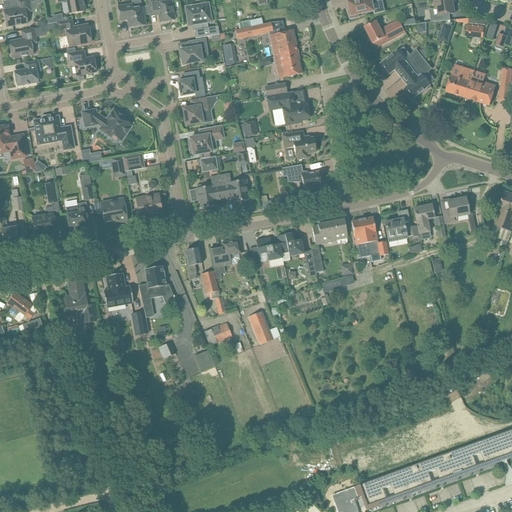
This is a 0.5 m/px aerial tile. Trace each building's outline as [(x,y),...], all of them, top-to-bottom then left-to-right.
[(14,0),(16,8),(3,10),(6,28),(16,26),(27,24),(25,13),(31,12),(29,0),(14,0)] [(57,0),(58,3),(67,2),(69,14),(75,13),(85,12),(82,0),(57,0)] [(146,0),(148,7),(150,16),(150,13),(158,12),(158,15),(160,23),(175,20),(173,10),(171,0),(162,2),(162,0),(146,0)] [(350,10),(348,11),(350,19),(358,17),(358,15),(374,11),(372,3),(377,2),(376,0),(358,0),(349,2),(350,10)] [(433,0),(435,9),(437,8),(439,16),(455,14),(452,0),(433,0)] [(190,7),(185,9),(188,27),(194,26),(195,31),(194,31),(196,39),(211,36),(219,35),(218,27),(208,28),(207,23),(212,22),(208,5),(204,5),(204,4),(190,6),(190,7)] [(132,5),(118,7),(120,21),(127,20),(129,28),(145,25),(142,8),(133,9),(132,5)] [(62,22),(56,23),(58,35),(66,33),(69,47),(81,45),(90,43),(87,25),(73,28),(72,20),(62,22)] [(373,23),(365,28),(373,44),(375,47),(381,43),(382,46),(405,33),(400,24),(395,27),(393,24),(381,30),(381,29),(377,21),(373,23)] [(241,29),(235,31),(237,40),(253,36),(269,33),(273,32),(271,23),(263,25),(251,27),(241,29)] [(444,24),(438,40),(448,43),(453,27),(452,26),(446,24),(444,24)] [(471,27),(470,36),(483,38),(484,28),(471,27)] [(22,40),(9,42),(12,59),(22,57),(33,55),(31,45),(37,44),(34,29),(30,29),(21,31),(22,40)] [(282,33),(269,36),(274,57),(297,52),(292,31),(282,33)] [(498,35),(496,42),(497,42),(496,45),(501,46),(503,47),(504,44),(510,46),(510,45),(511,40),(511,39),(502,37),(499,36),(498,35)] [(189,49),(180,51),(182,59),(181,59),(182,66),(187,65),(187,64),(202,61),(200,51),(206,50),(204,40),(188,43),(189,49)] [(232,45),(223,47),(227,66),(236,65),(232,45)] [(397,51),(381,64),(383,66),(381,67),(386,73),(388,72),(390,74),(395,70),(402,78),(423,60),(427,58),(426,48),(417,52),(416,51),(411,56),(404,61),(398,52),(397,51)] [(84,51),(67,54),(69,65),(69,68),(75,67),(76,76),(96,73),(93,58),(85,59),(84,51)] [(297,52),(274,57),(279,79),(292,76),(301,74),(297,52)] [(423,60),(402,78),(408,86),(406,88),(414,98),(422,92),(423,93),(427,89),(427,88),(430,86),(422,77),(431,70),(423,60)] [(25,70),(14,72),(17,87),(38,83),(36,72),(40,71),(39,68),(38,61),(24,63),(25,70)] [(451,76),(446,92),(465,98),(471,79),(469,78),(471,71),(462,68),(459,78),(451,76)] [(511,70),(502,69),(500,89),(510,91),(511,77),(511,70)] [(184,80),(178,82),(180,96),(195,94),(193,84),(200,83),(198,71),(183,74),(184,80)] [(471,79),(465,98),(489,106),(493,96),(496,87),(483,83),(471,79)] [(285,84),(265,88),(267,97),(286,93),(285,84)] [(286,93),(267,97),(269,112),(272,111),(282,110),(285,126),(292,125),(301,123),(301,121),(309,120),(309,119),(311,117),(310,111),(307,110),(306,104),(295,106),(294,103),(295,103),(293,92),(286,93)] [(191,108),(183,109),(186,126),(195,124),(202,123),(213,121),(211,111),(218,101),(217,96),(206,98),(200,99),(196,100),(190,101),(191,108)] [(96,110),(82,113),(83,123),(84,127),(98,125),(105,130),(104,132),(111,137),(112,135),(119,140),(123,134),(125,135),(126,134),(131,126),(118,117),(120,115),(113,110),(106,120),(96,114),(96,110)] [(58,117),(33,121),(35,131),(38,145),(62,141),(63,150),(74,149),(72,137),(70,127),(60,129),(58,117)] [(243,125),(239,126),(243,137),(245,137),(245,138),(257,136),(255,122),(243,124),(243,125)] [(0,158),(3,158),(2,153),(10,152),(11,160),(27,157),(25,145),(23,135),(9,138),(7,126),(0,127),(0,158)] [(188,139),(188,140),(189,144),(190,153),(192,153),(193,155),(199,154),(203,154),(209,153),(212,152),(210,141),(209,139),(212,138),(213,141),(215,140),(224,139),(221,126),(210,128),(212,135),(200,137),(190,139),(188,139)] [(289,135),(281,136),(284,149),(286,161),(297,159),(297,160),(307,158),(308,158),(308,157),(309,157),(310,156),(310,155),(310,154),(315,153),(314,149),(315,148),(316,146),(315,145),(315,144),(313,143),(312,139),(303,140),(303,139),(300,140),(299,133),(289,135)] [(253,138),(244,140),(246,149),(247,148),(250,148),(253,150),(257,144),(254,142),(253,138)] [(236,144),(232,145),(233,154),(236,153),(237,153),(244,152),(244,151),(243,143),(236,144)] [(254,150),(248,151),(248,154),(249,158),(249,161),(250,163),(250,164),(256,163),(256,160),(254,153),(254,150)] [(89,151),(81,152),(82,162),(83,164),(101,161),(99,153),(90,155),(89,151)] [(244,152),(237,153),(238,160),(249,158),(248,154),(248,151),(244,152)] [(142,154),(122,157),(125,172),(145,169),(142,154)] [(122,157),(110,160),(113,178),(126,176),(125,172),(122,157)] [(210,158),(200,160),(201,168),(217,165),(217,163),(216,157),(210,158)] [(25,172),(22,173),(22,176),(27,175),(36,173),(34,164),(33,159),(23,161),(25,172)] [(37,161),(34,164),(36,173),(44,172),(47,168),(37,161)] [(301,165),(281,169),(283,177),(287,177),(288,183),(298,183),(302,183),(304,189),(305,189),(306,196),(307,196),(315,194),(315,193),(320,191),(320,187),(321,186),(318,172),(308,174),(308,172),(302,173),(301,165)] [(56,169),(57,176),(67,174),(66,167),(56,169)] [(230,174),(219,176),(220,180),(221,186),(223,200),(231,199),(231,198),(233,197),(234,203),(248,200),(246,193),(248,193),(246,180),(231,183),(230,174)] [(80,175),(79,176),(81,187),(82,187),(84,201),(93,199),(91,186),(89,175),(80,176),(80,175)] [(195,190),(189,191),(191,202),(197,201),(197,202),(199,201),(200,209),(214,206),(213,201),(215,201),(216,201),(223,200),(221,186),(220,180),(210,182),(211,186),(203,188),(202,185),(196,186),(196,189),(195,189),(195,190)] [(54,182),(45,184),(48,204),(58,202),(54,182)] [(17,190),(11,191),(15,212),(23,210),(21,197),(18,198),(17,190)] [(502,202),(493,227),(511,233),(511,231),(511,194),(505,192),(502,202)] [(148,196),(136,199),(138,210),(139,220),(148,218),(161,216),(162,215),(162,214),(158,195),(148,196)] [(287,197),(271,200),(273,208),(288,205),(287,197)] [(123,199),(100,203),(102,209),(102,214),(104,224),(113,222),(113,224),(114,224),(118,223),(127,222),(125,212),(123,199)] [(443,212),(445,221),(445,224),(457,222),(456,217),(468,215),(469,221),(472,235),(476,234),(474,220),(472,210),(467,211),(465,199),(447,202),(449,211),(443,213),(443,212)] [(78,206),(65,208),(66,215),(67,217),(69,227),(73,226),(74,231),(85,229),(89,228),(90,228),(90,227),(88,217),(86,207),(86,203),(77,204),(78,206)] [(432,205),(413,209),(415,219),(416,222),(417,226),(419,236),(418,234),(429,232),(429,229),(427,219),(434,218),(434,215),(432,205)] [(46,216),(32,218),(33,226),(35,236),(44,235),(44,236),(45,236),(48,236),(56,234),(55,224),(53,214),(51,208),(45,209),(46,216)] [(399,220),(384,223),(386,233),(388,243),(406,239),(406,238),(412,236),(412,237),(419,236),(417,226),(411,227),(409,220),(407,210),(397,212),(399,220)] [(5,218),(0,219),(0,221),(1,229),(2,233),(3,243),(18,241),(17,231),(16,227),(7,228),(5,218)] [(372,218),(362,220),(368,249),(369,257),(379,255),(379,256),(388,255),(386,242),(377,243),(372,218)] [(318,226),(312,227),(315,245),(347,238),(344,220),(318,225),(318,226)] [(362,220),(351,222),(353,232),(354,237),(359,259),(369,257),(368,249),(362,220)] [(436,227),(436,229),(438,239),(440,239),(441,245),(447,244),(447,243),(443,226),(436,227)] [(291,234),(278,237),(282,259),(283,262),(290,261),(289,257),(303,254),(303,252),(300,236),(292,238),(291,234)] [(250,249),(250,250),(253,259),(256,266),(262,264),(261,263),(269,261),(282,259),(278,237),(277,237),(278,241),(271,242),(270,238),(256,241),(257,248),(250,250),(250,249)] [(222,248),(210,251),(212,259),(214,269),(217,269),(223,267),(231,266),(231,265),(237,264),(240,259),(238,254),(241,253),(240,250),(238,240),(221,244),(222,248)] [(187,258),(185,258),(187,268),(190,280),(197,279),(195,265),(202,264),(201,258),(199,248),(196,249),(195,248),(193,248),(192,250),(186,251),(187,258)] [(318,249),(311,250),(316,274),(323,272),(318,249)] [(311,250),(303,252),(303,254),(304,259),(305,259),(309,278),(317,276),(316,274),(311,250)] [(439,259),(432,260),(435,273),(442,271),(440,264),(439,259)] [(351,264),(340,265),(342,276),(353,275),(351,264)] [(139,286),(138,286),(141,298),(144,311),(144,312),(145,318),(154,317),(151,304),(151,299),(162,297),(165,304),(174,300),(168,285),(166,286),(162,267),(145,270),(147,285),(139,286)] [(214,272),(201,274),(206,295),(208,294),(210,301),(211,300),(220,298),(216,280),(214,272)] [(108,291),(103,291),(106,308),(133,304),(130,287),(125,287),(123,274),(107,277),(105,277),(106,281),(108,291)] [(340,280),(321,286),(323,293),(323,294),(342,288),(340,280)] [(71,297),(65,298),(67,308),(67,311),(68,317),(80,315),(82,325),(98,322),(95,304),(87,306),(87,305),(85,295),(84,295),(81,281),(69,284),(71,297)] [(249,306),(264,301),(262,292),(246,297),(249,306)] [(15,293),(7,303),(12,307),(10,311),(10,314),(13,317),(16,316),(22,320),(23,319),(24,316),(25,316),(29,320),(34,314),(37,310),(32,306),(23,299),(15,293)] [(222,298),(215,299),(216,306),(218,315),(226,312),(222,298)] [(142,312),(131,314),(135,336),(147,334),(145,318),(144,312),(142,312)] [(263,312),(248,318),(255,334),(258,341),(259,346),(274,340),(270,330),(263,312)] [(40,319),(29,323),(32,330),(42,326),(40,319)] [(217,328),(204,333),(209,347),(232,337),(227,323),(217,327),(217,328)] [(20,333),(17,326),(8,329),(10,336),(20,333)] [(118,336),(108,340),(114,355),(124,351),(118,336)] [(171,343),(159,348),(164,359),(176,354),(171,343)] [(453,348),(445,349),(449,359),(455,358),(453,348)] [(208,351),(194,357),(201,374),(215,367),(208,351)] [(471,356),(467,366),(468,369),(482,363),(478,353),(471,356)] [(89,361),(79,365),(88,388),(98,384),(89,361)] [(464,377),(455,380),(456,385),(465,382),(477,378),(475,372),(464,376),(464,377)] [(511,430),(332,496),(337,511),(365,511),(511,458),(511,430)] [(216,433),(204,438),(209,452),(221,447),(216,433)] [(170,448),(156,454),(160,461),(162,465),(167,462),(165,459),(173,456),(170,448)] [(317,492),(311,495),(315,504),(321,502),(317,492)]
